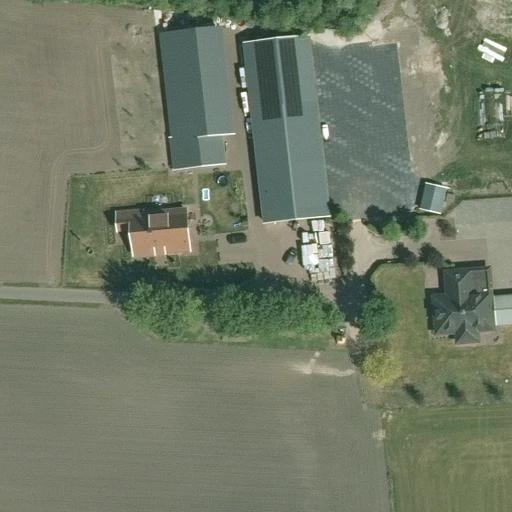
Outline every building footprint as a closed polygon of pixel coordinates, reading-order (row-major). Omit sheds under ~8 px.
[(223,22),(177,27),(181,62),(227,57),(223,22)] [(309,36),(245,44),(253,115),(256,142),(265,224),(329,216),(309,36)] [(230,92),(185,97),(189,132),(195,131),(234,126),(230,92)] [(189,251),(188,236),(187,225),(186,210),(169,212),(169,214),(169,218),(153,220),(153,215),(153,213),(143,214),(143,211),(118,214),(119,232),(133,231),(135,256),(156,254),(156,253),(165,252),(165,253),(189,251)] [(265,263),(262,235),(206,242),(209,269),(265,263)] [(448,297),(434,298),(438,337),(454,336),(455,346),(480,344),(479,333),(493,332),(490,294),(472,295),(470,271),(447,273),(448,297)] [(511,322),(511,295),(494,297),(496,323),(511,322)]
